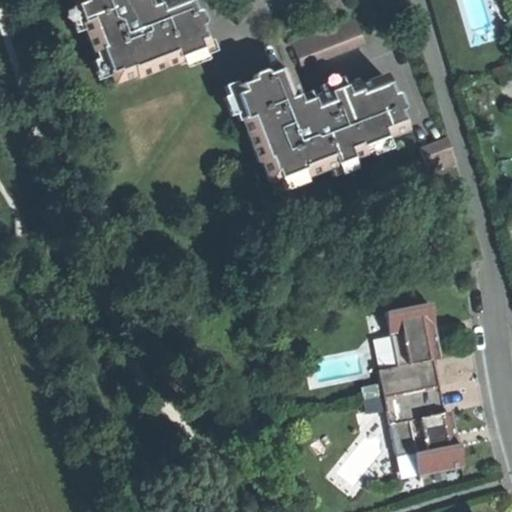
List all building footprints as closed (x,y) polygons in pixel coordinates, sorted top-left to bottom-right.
[(134,75),(135,78),(178,61),(177,58),(207,47),(189,0),(168,0),(150,7),(147,0),(72,0),(93,52),(100,49),(113,83),(134,75)] [(301,68),(364,44),(354,18),(291,43),(301,68)] [(360,147),(406,130),(385,76),(357,87),(355,82),(326,93),(300,103),(286,68),(232,89),(244,119),(241,120),(258,163),(261,162),(269,183),(302,170),(305,177),(363,154),(360,147)] [(429,174),(457,164),(447,138),(420,148),(429,174)] [(382,399),(437,388),(432,362),(437,361),(432,337),(426,339),(425,334),(424,330),(433,328),(428,305),(384,314),(395,369),(377,372),(382,399)] [(362,401),(380,398),(378,386),(360,390),(362,401)] [(443,415),(437,388),(382,399),(388,427),(406,423),(418,478),(462,469),(457,446),(448,447),(447,443),(446,439),(452,438),(447,414),(443,415)] [(381,400),(363,404),(366,416),(384,412),(381,400)]
